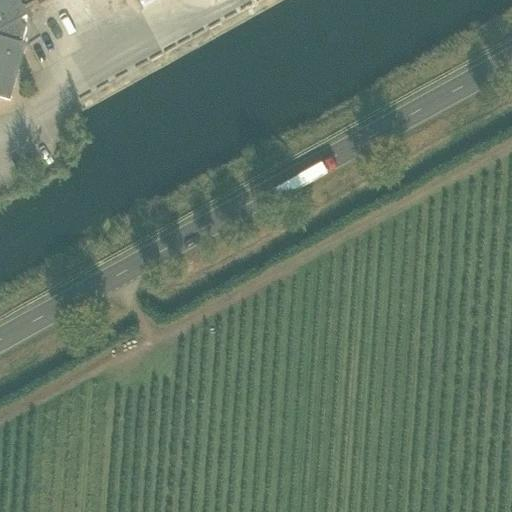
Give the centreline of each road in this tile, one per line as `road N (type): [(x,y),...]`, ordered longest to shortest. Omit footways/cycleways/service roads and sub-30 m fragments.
road 1 (primary): [(0,342),(511,64)]
road 2 (unknown): [(511,138),(156,332),(141,329),(118,278)]
